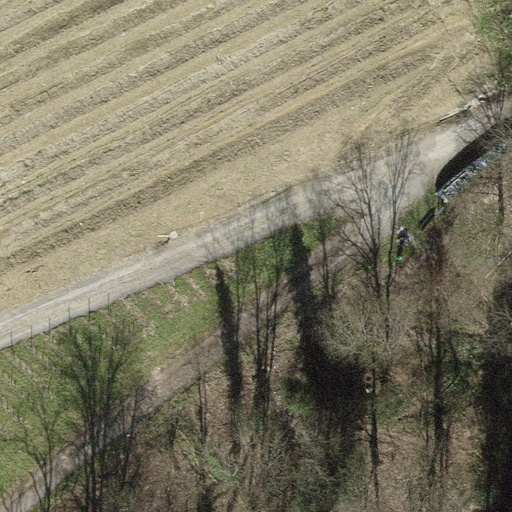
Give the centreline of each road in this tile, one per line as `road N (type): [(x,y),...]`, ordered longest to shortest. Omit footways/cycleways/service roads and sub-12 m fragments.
road 1 (track): [(511,117),(406,219),(54,511)]
road 2 (track): [(511,112),(0,331)]
